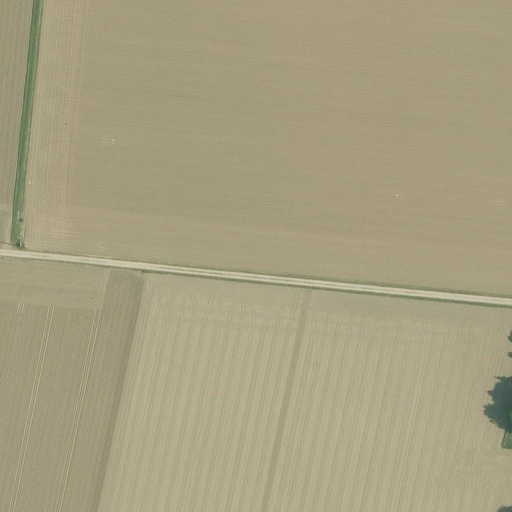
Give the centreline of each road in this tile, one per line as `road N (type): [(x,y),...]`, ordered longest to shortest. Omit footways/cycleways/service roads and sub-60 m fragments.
road 1 (track): [(15,252),(511,304)]
road 2 (track): [(40,0),(15,252)]
